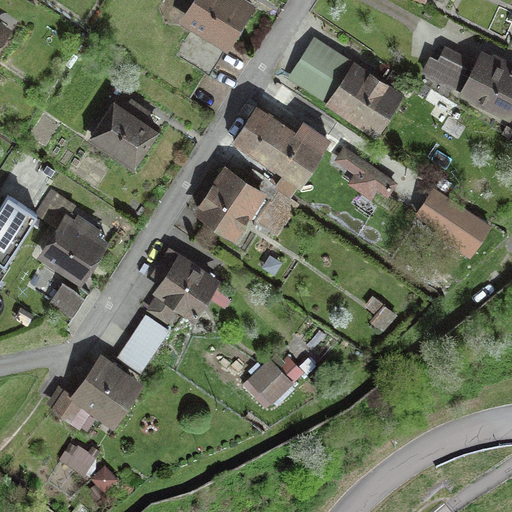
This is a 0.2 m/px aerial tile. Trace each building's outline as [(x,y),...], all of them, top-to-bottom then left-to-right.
[(225,42),(247,5),(239,0),(197,0),(186,19),(225,42)] [(194,34),(179,57),(204,72),(218,49),(194,34)] [(508,113),(511,105),(511,72),(481,57),(474,72),(465,67),(469,59),(445,47),(438,60),(430,56),(423,70),(508,113)] [(304,81),(375,128),(396,97),(322,48),(314,60),(317,61),(304,81)] [(125,169),(150,134),(137,125),(145,114),(126,101),(120,109),(109,100),(81,138),(125,169)] [(231,153),(254,168),(280,185),(290,192),(297,182),(299,184),(329,138),(309,126),(303,135),(258,104),(234,140),(238,143),(231,153)] [(395,180),(345,147),(339,157),(358,170),(351,180),(371,193),(377,184),(387,191),(395,180)] [(260,194),(227,171),(197,214),(230,237),(260,194)] [(468,254),(488,224),(434,188),(417,214),(450,236),(447,240),(468,254)] [(0,270),(34,220),(3,198),(0,202),(0,270)] [(38,260),(72,285),(97,252),(97,233),(71,215),(38,260)] [(211,279),(172,253),(147,289),(186,316),(211,279)] [(71,300),(51,287),(38,308),(58,320),(71,300)] [(167,327),(145,314),(130,337),(153,351),(167,327)] [(153,351),(130,337),(117,356),(140,371),(153,351)] [(103,355),(77,392),(111,416),(137,379),(103,355)] [(267,359),(248,377),(272,402),(291,384),(267,359)] [(66,391),(54,405),(83,427),(94,412),(66,391)]
